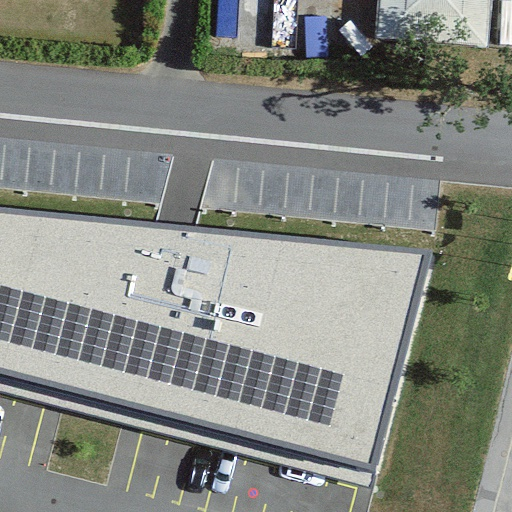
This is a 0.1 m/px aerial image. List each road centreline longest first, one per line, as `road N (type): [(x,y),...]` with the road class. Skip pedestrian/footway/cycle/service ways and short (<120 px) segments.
road 1 (unclassified): [(0,83),(511,143)]
road 2 (unclassified): [(118,511),(0,483)]
